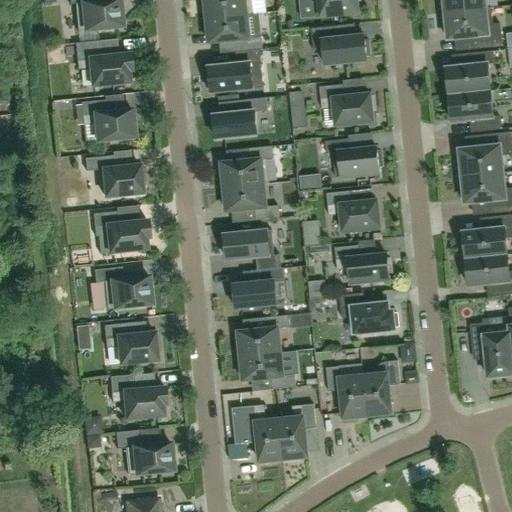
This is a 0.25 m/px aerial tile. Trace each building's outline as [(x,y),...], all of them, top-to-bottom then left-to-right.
[(77,32),(122,28),(119,0),(117,0),(94,2),(93,0),(69,0),(70,5),(75,5),(77,32)] [(206,9),(207,20),(247,16),(254,16),(252,0),(200,0),(202,10),(206,9)] [(314,0),(316,19),(358,14),(357,3),(361,2),(360,0),(314,0)] [(438,0),(440,14),(486,9),(485,0),(438,0)] [(442,29),(446,28),(448,41),(471,38),(473,50),(502,47),(500,25),(493,25),(491,8),(486,9),(440,14),(442,29)] [(247,16),(207,20),(209,44),(237,41),(238,53),(262,51),(261,38),(249,39),(247,16)] [(334,26),(311,29),(313,52),(322,51),(324,69),(368,64),(367,57),(371,57),(369,41),(366,41),(365,35),(335,38),(334,26)] [(128,72),(132,71),(130,55),(100,58),(99,42),(75,44),(78,70),(89,69),(91,87),(129,83),(128,72)] [(447,82),(443,82),(444,95),(449,95),(449,96),(490,92),(488,65),(495,64),(493,52),(468,55),(470,67),(446,69),(447,82)] [(260,53),(236,55),(237,67),(220,69),(212,70),(213,73),(209,74),(210,90),(214,89),(215,96),(264,91),(260,53)] [(334,109),(336,127),(373,123),(372,112),(376,111),(374,98),(371,98),(371,95),(345,98),(344,86),(320,88),(322,110),(334,109)] [(490,92),(449,96),(452,123),(475,121),(477,133),(501,130),(500,118),(493,119),(490,92)] [(216,140),(257,136),(255,113),(268,112),(267,99),(245,101),(246,113),(213,116),(216,140)] [(97,142),(134,138),(131,110),(106,113),(104,101),(81,103),(83,126),(95,124),(97,142)] [(462,177),(462,178),(503,174),(502,157),(511,155),(511,141),(511,133),(481,136),(483,148),(459,151),(460,163),(456,164),(457,177),(462,177)] [(349,140),(325,142),(326,155),(334,154),(336,179),(380,174),(379,167),(382,167),(381,152),(378,152),(377,149),(350,152),(349,140)] [(221,165),(224,189),(264,185),(269,185),(266,160),(273,160),(272,147),(248,150),(249,162),(221,165)] [(105,198),(142,194),(141,182),(145,182),(143,168),(140,168),(139,166),(114,169),(113,157),(85,159),(86,172),(102,170),(105,198)] [(503,174),(462,178),(465,205),(488,202),(490,214),(511,212),(511,189),(505,190),(503,174)] [(264,185),(224,189),(226,213),(254,210),(256,222),(279,219),(278,207),(266,208),(264,185)] [(345,215),(347,233),(384,229),(381,201),(356,204),(355,192),(331,195),(333,217),(345,215)] [(149,238),(147,221),(118,224),(116,212),(93,215),(95,237),(107,236),(109,254),(147,250),(145,239),(149,238)] [(466,260),(508,256),(506,239),(511,238),(511,216),(485,219),(487,231),(463,233),(466,260)] [(231,257),(260,255),(261,268),(285,266),(284,254),(278,254),(277,228),(230,231),(231,257)] [(349,270),(351,285),(390,281),(389,274),(392,273),(391,260),(387,260),(387,256),(360,259),(359,247),(335,249),(337,271),(349,270)] [(511,271),(510,272),(508,256),(466,260),(466,262),(462,262),(463,275),(467,275),(469,287),(492,285),(494,297),(511,294),(511,271)] [(151,305),(148,277),(123,280),(122,268),(94,271),(95,283),(104,282),(106,310),(151,305)] [(283,269),(243,273),(244,283),(232,285),(235,312),(278,308),(276,283),(285,282),(283,269)] [(365,306),(363,294),(339,297),(342,320),(352,319),(354,336),(396,331),(395,328),(399,328),(398,314),(394,315),(394,312),(390,312),(389,304),(365,306)] [(238,333),(241,357),(281,353),(278,330),(290,329),(289,316),(265,319),(266,331),(238,333)] [(128,324),(104,327),(106,348),(118,347),(120,365),(157,361),(156,350),(159,349),(158,336),(155,336),(154,333),(129,336),(128,324)] [(488,378),(511,375),(511,349),(510,327),(509,328),(510,334),(484,337),(482,324),(470,326),(473,356),(485,354),(488,378)] [(90,350),(88,326),(76,327),(78,351),(90,350)] [(281,353),(241,357),(243,381),(271,378),(272,390),(296,388),(295,375),(283,377),(281,353)] [(385,363),(380,365),(377,370),(376,376),(364,377),(368,417),(391,415),(388,387),(400,385),(398,362),(385,363)] [(368,417),(364,377),(340,380),(338,368),(326,369),(329,393),(341,392),(344,424),(357,422),(357,418),(368,417)] [(166,405),(164,388),(135,391),(134,376),(110,378),(112,403),(124,402),(125,420),(163,417),(162,406),(166,405)] [(293,419),(280,421),(284,461),(307,458),(305,430),(316,429),(314,405),(292,407),(293,419)] [(284,461),(280,421),(265,422),(264,406),(242,409),(245,436),(257,435),(260,463),(284,461)] [(173,472),(170,444),(141,447),(139,431),(115,433),(117,450),(126,449),(128,476),(173,472)] [(158,511),(157,501),(127,504),(128,511),(158,511)]
